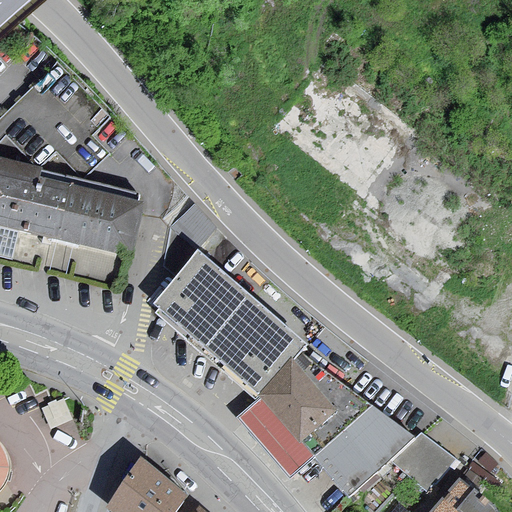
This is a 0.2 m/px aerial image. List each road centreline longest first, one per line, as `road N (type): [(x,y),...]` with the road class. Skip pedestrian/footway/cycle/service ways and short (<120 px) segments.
road 1 (residential): [(511,442),(281,257),(37,0)]
road 2 (tertiary): [(272,511),(155,403)]
road 3 (residential): [(155,403),(112,450),(89,511)]
